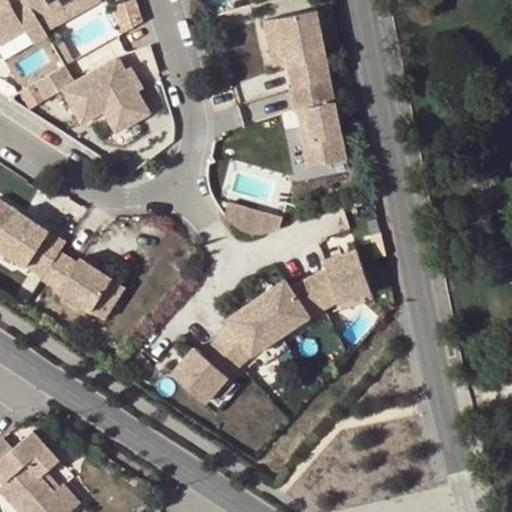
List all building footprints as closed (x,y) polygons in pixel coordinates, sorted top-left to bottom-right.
[(35,44),(49,36),(39,19),(27,0),(14,8),(9,0),(0,0),(0,44),(27,30),(35,44)] [(27,0),(39,19),(72,0),(27,0)] [(292,62),(298,90),(333,78),(320,13),(284,20),(292,62)] [(278,65),(292,62),(284,20),(269,23),(278,65)] [(65,68),(37,83),(47,101),(64,91),(83,124),(105,112),(118,134),(151,114),(137,90),(132,92),(129,86),(133,83),(119,59),(75,85),(65,68)] [(349,160),(333,78),(298,90),(295,90),(299,111),(302,110),(311,108),(315,125),(305,127),(304,127),(311,167),(349,160)] [(137,90),(133,83),(129,86),(132,92),(137,90)] [(247,121),(276,113),(272,101),(259,105),(257,99),(241,104),(247,121)] [(311,108),(302,110),(305,127),(315,125),(311,108)] [(62,253),(68,244),(0,200),(0,243),(3,239),(33,259),(28,268),(45,280),(62,253)] [(33,259),(3,239),(0,243),(0,250),(28,268),(33,259)] [(79,265),(62,253),(45,280),(44,281),(93,313),(114,281),(97,270),(85,262),(82,260),(79,265)] [(363,253),(348,258),(350,262),(364,258),(363,253)] [(89,258),(85,262),(97,270),(100,266),(89,258)] [(332,273),(313,282),(329,313),(344,306),(376,295),(364,258),(350,262),(348,258),(330,264),(332,273)] [(114,281),(93,313),(106,321),(126,289),(114,281)] [(277,298),(264,306),(286,339),(315,320),(329,313),(313,282),(295,291),(290,283),(274,294),(277,298)] [(274,294),(261,302),(264,306),(277,298),(274,294)] [(261,302),(249,310),(252,314),(264,306),(261,302)] [(238,328),(222,342),(246,368),(257,358),(286,339),(264,306),(252,314),(249,310),(233,320),(238,328)] [(246,368),(222,342),(207,356),(200,350),(188,364),(191,368),(181,379),(210,405),(234,379),(246,368)] [(188,364),(178,375),(181,379),(191,368),(188,364)] [(18,456),(3,438),(0,441),(0,494),(1,494),(18,511),(76,511),(59,493),(57,497),(37,476),(50,462),(32,443),(18,456)] [(59,471),(50,462),(37,476),(57,497),(59,493),(76,511),(84,505),(68,485),(62,490),(51,479),(59,471)]
